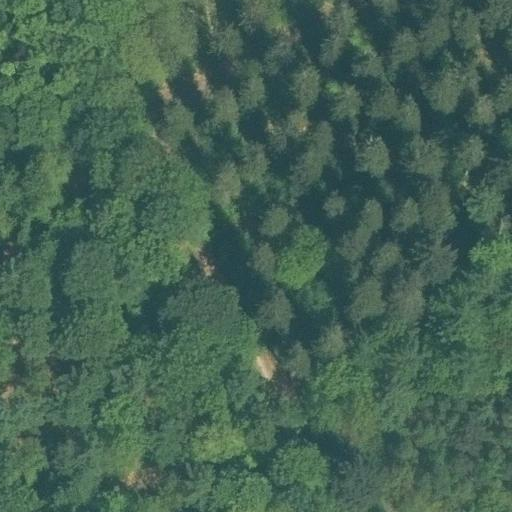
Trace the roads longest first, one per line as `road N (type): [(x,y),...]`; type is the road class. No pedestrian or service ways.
road 1 (track): [(78,0),(222,299),(310,511)]
road 2 (track): [(72,153),(140,126),(362,0)]
